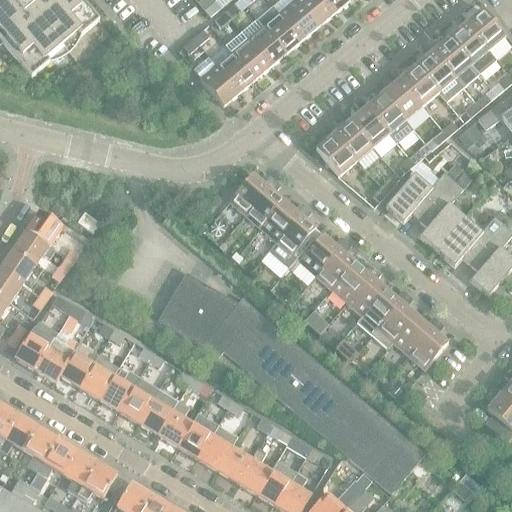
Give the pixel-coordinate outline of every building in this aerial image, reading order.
[(0,0),(0,43),(31,80),(49,64),(45,60),(77,34),(80,38),(99,23),(79,0),(0,0)] [(204,13),(214,5),(209,0),(203,0),(197,5),(204,13)] [(290,0),(294,3),(317,31),(332,18),(317,0),(290,0)] [(343,0),(317,0),(332,18),(348,5),(343,0)] [(294,3),(278,17),(301,44),(317,31),(294,3)] [(210,20),(220,11),(214,4),(204,13),(210,20)] [(234,7),(224,16),(230,22),(239,14),(234,7)] [(255,21),(262,30),(285,57),(301,44),(278,17),(271,8),(255,21)] [(481,13),(464,27),(487,54),(505,40),(481,13)] [(219,31),(230,22),(224,16),(214,24),(219,31)] [(495,64),(487,54),(464,27),(448,41),(479,78),(495,64)] [(262,30),(247,43),(270,70),(285,57),(262,30)] [(202,34),(193,42),(198,49),(208,40),(202,34)] [(463,91),(479,78),(448,41),(431,55),(454,82),(455,82),(463,91)] [(188,57),(198,49),(193,42),(182,50),(188,57)] [(247,43),(231,56),(254,83),(270,70),(247,43)] [(431,55),(415,69),(438,96),(446,106),(463,91),(454,82),(431,55)] [(231,56),(215,69),(238,96),(254,83),(231,56)] [(193,72),(200,82),(215,70),(208,61),(207,60),(193,72)] [(222,110),(238,96),(215,69),(199,83),(222,110)] [(415,69),(398,82),(421,110),(438,96),(415,69)] [(504,94),(511,87),(511,83),(508,79),(498,87),(504,94)] [(398,82),(382,96),(405,124),(421,110),(398,82)] [(491,93),(497,100),(504,94),(498,87),(491,93)] [(491,93),(485,98),(490,105),(497,100),(491,93)] [(382,96),(365,110),(388,138),(396,147),(412,133),(405,124),(382,96)] [(501,121),(511,135),(511,96),(477,123),(485,133),(501,121)] [(485,98),(475,107),(480,113),(490,105),(485,98)] [(470,122),(480,113),(475,107),(465,115),(470,122)] [(365,110),(349,124),(372,151),(388,138),(365,110)] [(349,124),(332,138),(355,165),(372,151),(349,124)] [(452,126),(442,134),(447,141),(457,133),(452,126)] [(480,136),(473,127),(457,140),(464,149),(480,136)] [(437,149),(447,141),(442,134),(432,142),(437,149)] [(338,180),(355,165),(332,138),(315,152),(338,180)] [(432,142),(425,148),(431,155),(437,149),(432,142)] [(425,148),(418,153),(424,160),(425,160),(431,155),(425,148)] [(418,153),(408,162),(414,168),(424,160),(418,153)] [(404,177),(414,168),(408,162),(398,170),(404,177)] [(448,175),(455,180),(462,172),(455,167),(448,175)] [(511,180),(511,169),(511,168),(500,176),(504,182),(506,184),(507,184),(511,180)] [(410,217),(418,224),(453,184),(443,176),(435,185),(420,172),(415,178),(414,177),(385,211),(402,226),(410,217)] [(470,180),(463,175),(455,184),(461,190),(470,180)] [(229,205),(245,219),(275,184),(269,179),(263,187),(252,178),(229,205)] [(389,180),(381,190),(387,196),(396,186),(389,180)] [(280,189),(275,184),(245,219),(260,232),(283,205),(273,196),(280,189)] [(463,192),(453,184),(418,224),(427,231),(419,240),(436,255),(465,222),(449,208),(463,192)] [(379,206),(387,196),(381,190),(372,200),(379,206)] [(294,214),(283,205),(260,232),(275,246),(306,211),(300,206),(294,214)] [(304,223),(311,215),(306,211),(275,246),(268,255),(287,272),(296,262),(292,258),(315,232),(304,223)] [(501,214),(495,221),(504,228),(510,221),(501,214)] [(39,216),(25,235),(57,258),(65,247),(55,240),(61,231),(39,216)] [(83,216),(76,225),(92,237),(99,227),(83,216)] [(481,235),(465,222),(436,255),(453,270),(461,261),(469,268),(504,228),(495,221),(494,220),(481,235)] [(511,235),(504,228),(469,268),(478,275),(470,284),(488,299),(511,270),(511,262),(500,252),(511,237),(511,235)] [(52,265),(57,258),(25,235),(12,254),(35,270),(42,259),(52,265)] [(299,266),(315,280),(345,245),(340,240),(333,248),(323,239),(299,266)] [(230,247),(225,242),(219,249),(219,250),(223,254),(224,253),(230,247)] [(351,249),(345,245),(315,280),(330,293),(354,266),(344,257),(351,249)] [(69,253),(63,262),(71,268),(77,259),(69,253)] [(12,254),(0,271),(0,273),(22,289),(35,270),(12,254)] [(231,260),(234,263),(239,257),(236,254),(231,260)] [(242,260),(239,257),(234,263),(238,265),(242,260)] [(65,277),(71,268),(63,262),(57,271),(65,277)] [(364,275),(354,266),(330,293),(346,306),(376,271),(371,267),(364,275)] [(382,276),(376,271),(346,306),(361,320),(385,293),(375,284),(382,276)] [(0,273),(0,301),(9,308),(15,299),(22,289),(0,273)] [(171,301),(157,325),(217,361),(223,355),(281,404),(303,423),(390,498),(411,474),(422,461),(424,458),(310,358),(243,300),(242,302),(237,307),(233,305),(185,277),(179,287),(171,301)] [(43,290),(37,300),(45,305),(52,296),(43,290)] [(395,301),(385,293),(361,320),(354,328),(370,341),(407,298),(402,293),(395,301)] [(56,298),(50,307),(51,308),(68,318),(74,309),(56,298)] [(412,303),(407,298),(370,341),(385,355),(392,346),(416,319),(406,311),(412,303)] [(39,315),(45,305),(37,300),(31,309),(39,315)] [(0,301),(0,320),(9,308),(0,301)] [(74,309),(68,318),(76,323),(88,330),(94,321),(94,320),(74,308),(74,309)] [(426,328),(416,319),(392,346),(408,360),(438,325),(433,320),(426,328)] [(443,329),(438,325),(408,360),(424,373),(447,346),(437,337),(443,329)] [(15,363),(36,375),(57,340),(55,339),(56,337),(38,326),(15,363)] [(102,327),(98,335),(109,341),(114,333),(103,327),(103,326),(102,327)] [(19,328),(12,337),(19,342),(26,333),(19,328)] [(114,333),(109,341),(118,347),(123,339),(114,333)] [(13,351),(19,342),(12,337),(6,346),(13,351)] [(65,345),(57,340),(36,375),(56,387),(58,384),(60,380),(74,357),(72,355),(76,348),(66,342),(65,345)] [(336,350),(335,352),(350,365),(351,363),(358,355),(343,342),(336,350)] [(143,351),(138,359),(148,365),(153,357),(143,351)] [(83,362),(74,357),(60,380),(79,392),(98,361),(87,354),(83,362)] [(153,357),(148,365),(159,371),(163,363),(153,357)] [(116,372),(98,361),(79,392),(99,404),(113,380),(111,379),(116,372)] [(510,385),(501,396),(511,405),(511,376),(507,372),(502,378),(510,385)] [(122,386),(113,380),(99,404),(119,415),(139,381),(128,375),(122,386)] [(182,375),(177,382),(188,389),(192,381),(182,375)] [(159,393),(139,381),(119,415),(139,427),(159,393)] [(192,381),(188,389),(198,395),(202,387),(192,381)] [(403,394),(396,387),(390,394),(397,400),(403,394)] [(139,427),(158,439),(178,405),(159,393),(139,427)] [(511,405),(501,396),(491,407),(483,400),(478,406),(492,418),(484,427),(505,445),(511,436),(511,405)] [(220,399),(216,406),(227,413),(232,404),(221,398),(220,399)] [(232,404),(227,413),(237,419),(242,411),(242,410),(232,404)] [(189,412),(178,405),(158,439),(178,451),(192,428),(183,422),(189,412)] [(0,447),(18,419),(0,407),(0,447)] [(12,447),(23,454),(38,431),(18,419),(0,447),(0,453),(6,458),(12,447)] [(261,422),(256,430),(266,437),(271,428),(261,421),(261,422)] [(202,434),(192,428),(178,451),(198,463),(217,430),(207,425),(202,434)] [(271,428),(266,437),(277,443),(282,434),(273,428),(271,428)] [(217,429),(217,430),(198,463),(217,475),(231,451),(237,441),(217,429)] [(27,470),(37,476),(57,442),(38,431),(23,454),(33,460),(27,470)] [(291,440),(286,448),(306,460),(311,452),(300,445),(291,440)] [(52,471),(63,478),(77,454),(57,442),(37,476),(46,482),(52,471)] [(251,463),(231,451),(217,475),(237,487),(251,463)] [(311,452),(306,460),(311,464),(317,467),(322,458),(311,452)] [(257,453),(251,463),(237,487),(257,499),(271,475),(260,469),(266,459),(257,453)] [(67,494),(77,500),(97,466),(77,454),(63,478),(74,484),(67,494)] [(271,475),(257,499),(276,511),(296,477),(277,465),(271,475)] [(117,478),(97,466),(77,500),(85,505),(91,495),(103,502),(117,478)] [(305,482),(296,477),(276,511),(278,511),(302,511),(311,499),(300,492),(305,482)] [(356,486),(364,493),(371,485),(363,478),(356,486)] [(17,482),(9,496),(11,497),(21,503),(29,489),(17,482)] [(314,511),(347,511),(364,493),(356,486),(354,484),(336,504),(327,497),(314,511)] [(472,495),(459,484),(452,493),(464,504),(472,495)] [(376,489),(371,485),(364,493),(369,497),(376,489)] [(142,511),(151,499),(131,486),(117,510),(119,511),(142,511)] [(38,495),(29,489),(21,503),(21,504),(30,509),(38,495)] [(0,491),(0,511),(2,511),(11,497),(9,496),(0,491)] [(362,511),(373,500),(364,493),(347,511),(362,511)] [(2,511),(16,511),(21,504),(21,503),(11,497),(2,511)] [(169,511),(171,510),(151,499),(142,511),(169,511)]
